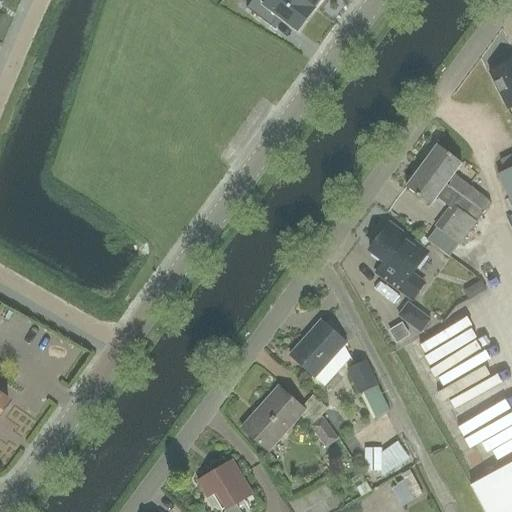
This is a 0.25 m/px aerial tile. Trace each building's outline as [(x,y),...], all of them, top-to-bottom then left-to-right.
[(253,0),(247,9),(271,27),(278,17),(297,32),(313,10),(300,0),(253,0)] [(300,0),(313,10),(320,0),(300,0)] [(511,107),(511,61),(490,73),(508,110),(511,107)] [(422,167),(484,213),(491,204),(453,176),(462,164),(438,146),(422,167)] [(484,213),(422,167),(407,188),(430,206),(437,198),(450,208),(435,228),(460,246),(484,213)] [(511,169),(499,176),(511,202),(511,169)] [(389,222),(368,250),(388,265),(379,277),(413,302),(427,283),(414,274),(429,252),(389,222)] [(398,316),(422,334),(432,321),(409,303),(398,316)] [(315,378),(346,344),(321,321),(290,356),(315,378)] [(358,396),(378,387),(365,361),(346,371),(358,396)] [(462,406),(509,382),(505,375),(459,399),(462,406)] [(326,448),(338,440),(321,417),(328,410),(313,396),(303,408),(279,387),(242,429),(269,453),(305,412),(312,427),(311,427),(326,448)] [(0,415),(9,403),(0,396),(0,415)] [(386,473),(386,455),(386,450),(369,450),(369,473),(386,473)] [(207,468),(211,474),(197,483),(206,498),(215,493),(226,511),(225,511),(236,511),(233,506),(251,495),(232,463),(227,465),(223,458),(207,468)] [(511,511),(511,463),(469,487),(475,497),(482,511),(511,511)] [(410,505),(430,490),(415,471),(396,486),(410,505)]
